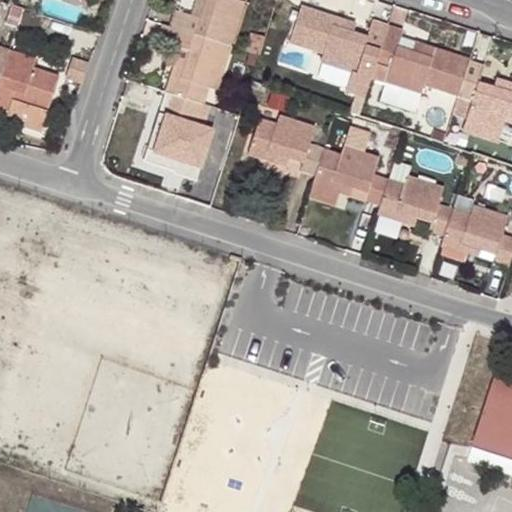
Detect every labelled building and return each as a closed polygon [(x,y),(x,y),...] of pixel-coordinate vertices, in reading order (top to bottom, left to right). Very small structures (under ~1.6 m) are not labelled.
[(172,19),(233,39),(245,0),(207,0),(206,3),(202,14),(193,10),(176,6),(172,19)] [(199,0),(196,0),(193,10),(202,14),(206,3),(199,0)] [(360,54),(376,59),(384,32),(369,27),(365,37),(352,32),(339,27),(341,18),(298,4),(286,39),(322,52),(318,61),(354,72),(360,54)] [(219,82),(233,39),(172,19),(168,18),(163,33),(184,40),(192,42),(190,50),(186,63),(177,61),(168,87),(203,98),(209,80),(219,82)] [(354,22),(341,18),(339,27),(352,32),(354,22)] [(251,25),(246,43),(260,47),(265,30),(251,25)] [(422,84),(457,95),(469,59),(425,45),(421,55),(408,50),(396,47),(399,37),(384,32),(376,59),(390,64),(384,82),(419,93),(422,84)] [(184,40),(177,61),(186,63),(190,50),(192,42),(184,40)] [(421,55),(425,45),(411,40),(408,50),(421,55)] [(0,76),(9,49),(0,46),(0,76)] [(9,49),(0,76),(0,113),(5,115),(4,119),(41,131),(49,109),(60,75),(32,67),(34,57),(9,49)] [(469,59),(457,95),(471,100),(465,118),(499,128),(502,121),(511,123),(511,84),(505,83),(502,92),(492,88),(477,83),(483,64),(469,59)] [(495,79),(492,88),(502,92),(505,83),(495,79)] [(315,173),(324,145),(307,139),(312,123),(277,112),(274,120),(257,114),(246,150),(271,158),(273,150),(286,154),(301,159),(299,167),(315,173)] [(150,163),(206,173),(215,123),(159,113),(150,163)] [(340,150),(324,145),(315,173),(312,182),(338,190),(340,181),(356,187),(365,189),(363,199),(379,204),(388,177),(372,171),(378,154),(343,143),(340,150)] [(284,163),(286,154),(273,150),(271,158),(284,163)] [(394,160),(388,177),(402,182),(405,172),(408,173),(410,166),(394,160)] [(443,234),(452,207),(436,202),(442,185),(408,173),(405,172),(402,182),(388,177),(379,204),(376,212),(401,221),(404,212),(419,217),(429,221),(427,229),(443,234)] [(353,195),(356,187),(340,181),(338,190),(353,195)] [(338,190),(312,182),(309,194),(334,202),(338,190)] [(456,194),(452,207),(469,213),(472,204),(473,200),(456,194)] [(508,265),(511,252),(511,235),(503,233),(508,216),(472,204),(469,213),(452,207),(443,234),(440,243),(466,251),(470,243),(483,247),(496,252),(494,260),(508,265)] [(416,226),(419,217),(404,212),(401,221),(416,226)] [(480,256),(483,247),(470,243),(466,251),(480,256)] [(473,444),(511,456),(511,378),(495,373),(473,444)]
